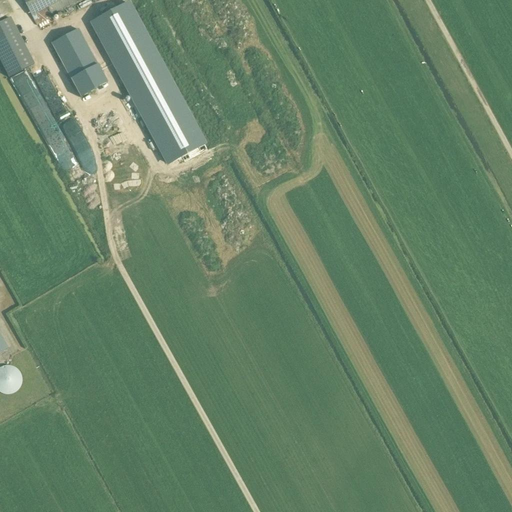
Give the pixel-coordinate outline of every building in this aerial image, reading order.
[(0,0),(0,18),(12,12),(5,0),(0,0)] [(22,0),(27,8),(31,16),(22,20),(28,30),(82,0),(22,0)] [(204,143),(128,3),(92,22),(168,163),(204,143)] [(0,60),(9,77),(34,64),(10,18),(0,22),(0,60)] [(78,30),(52,44),(71,79),(97,65),(78,30)] [(8,395),(10,395),(12,394),(14,393),(16,392),(18,391),(19,389),(20,387),(21,385),(22,383),(22,380),(21,376),(20,373),(18,371),(15,368),(12,367),(8,366),(4,366),(1,368),(0,367),(0,393),(1,394),(3,395),(6,395),(8,395)]
